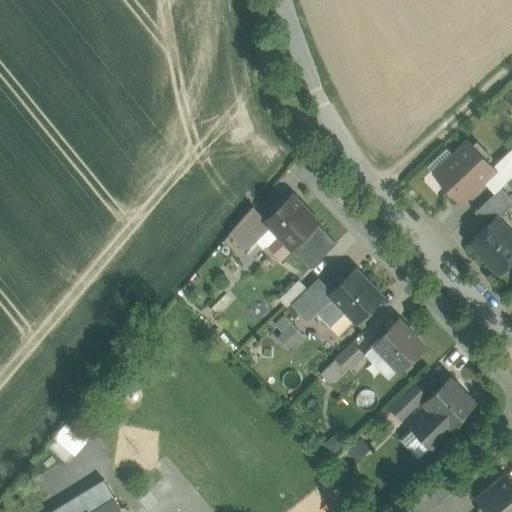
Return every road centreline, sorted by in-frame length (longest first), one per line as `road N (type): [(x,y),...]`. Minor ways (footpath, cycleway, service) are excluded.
road 1 (residential): [(511,347),(339,141),(280,0)]
road 2 (residential): [(394,511),(511,409)]
